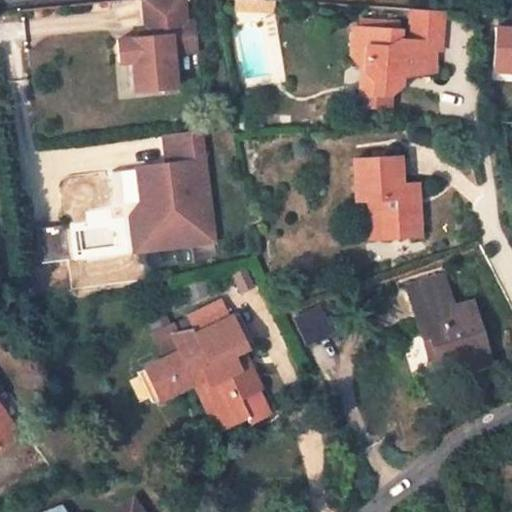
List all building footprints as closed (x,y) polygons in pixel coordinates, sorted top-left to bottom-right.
[(180,0),(140,0),(144,35),(114,38),(116,60),(129,59),(131,89),(173,85),(169,51),(193,49),(191,20),(183,21),(180,0)] [(271,0),(237,0),(239,7),(273,10),(271,0)] [(444,46),(441,9),(411,7),(412,37),(400,36),(399,30),(353,26),(350,59),(358,66),(375,81),(376,90),(393,89),(402,79),(400,66),(407,62),(414,69),(436,67),(434,47),(444,46)] [(511,26),(492,25),(489,68),(509,70),(510,66),(511,66),(511,26)] [(360,92),(376,90),(375,81),(358,66),(360,92)] [(163,163),(132,167),(136,200),(147,209),(152,243),(180,240),(185,244),(211,241),(197,129),(159,134),(163,163)] [(380,233),(419,234),(419,183),(402,182),(401,155),(356,155),(355,195),(368,195),(367,213),(379,218),(380,233)] [(147,209),(136,200),(125,215),(130,251),(185,244),(180,240),(152,243),(147,209)] [(366,234),(380,233),(379,218),(367,213),(366,234)] [(62,227),(35,231),(39,263),(66,260),(62,227)] [(442,376),(488,362),(470,301),(451,307),(441,275),(407,286),(421,335),(428,333),(435,354),(442,376)] [(249,423),(268,414),(257,389),(260,388),(254,372),(240,366),(234,354),(244,349),(248,347),(234,317),(230,319),(222,302),(189,317),(197,334),(193,335),(190,331),(171,336),(178,351),(144,367),(159,397),(205,376),(208,381),(205,408),(212,422),(218,419),(227,427),(246,418),(249,423)] [(303,344),(331,335),(321,305),(293,315),(303,344)] [(241,314),(234,317),(248,347),(254,344),(241,314)] [(428,333),(421,335),(428,357),(435,354),(428,333)] [(254,372),(244,349),(234,354),(240,366),(254,372)] [(159,397),(144,367),(136,372),(150,401),(159,397)] [(195,387),(205,408),(208,381),(195,387)] [(0,441),(14,432),(0,410),(0,441)] [(216,431),(227,427),(218,419),(212,422),(216,431)] [(140,511),(131,498),(110,511),(52,511),(50,504),(28,511),(140,511)]
